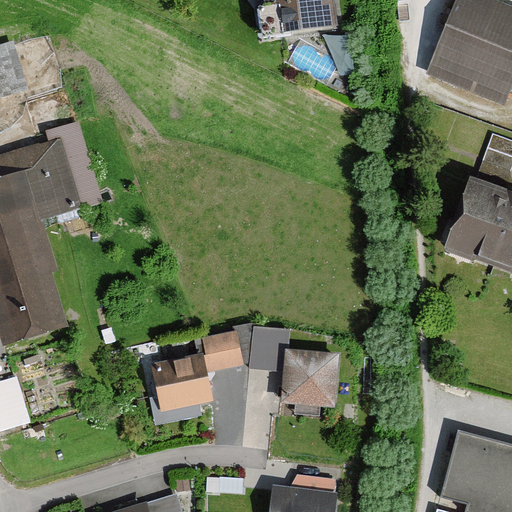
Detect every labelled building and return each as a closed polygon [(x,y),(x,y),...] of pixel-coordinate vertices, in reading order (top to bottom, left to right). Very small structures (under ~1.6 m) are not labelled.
[(262,0),(268,44),(336,33),(332,0),(262,0)] [(511,0),(450,0),(422,75),(504,106),(511,84),(511,0)] [(0,346),(2,353),(68,334),(53,279),(58,277),(43,227),(103,206),(79,125),(45,134),(48,144),(0,158),(0,346)] [(446,252),(511,276),(511,190),(474,177),(446,252)] [(203,344),(206,360),(160,369),(169,416),(223,406),(217,375),(247,369),(241,337),(203,344)] [(342,353),(290,350),(286,401),(338,405),(342,353)] [(18,372),(0,376),(0,427),(31,418),(18,372)] [(511,511),(511,444),(452,429),(430,511),(511,511)] [(289,491),(280,491),(278,511),(325,511),(328,481),(290,478),(289,491)] [(185,511),(180,498),(135,511),(185,511)]
